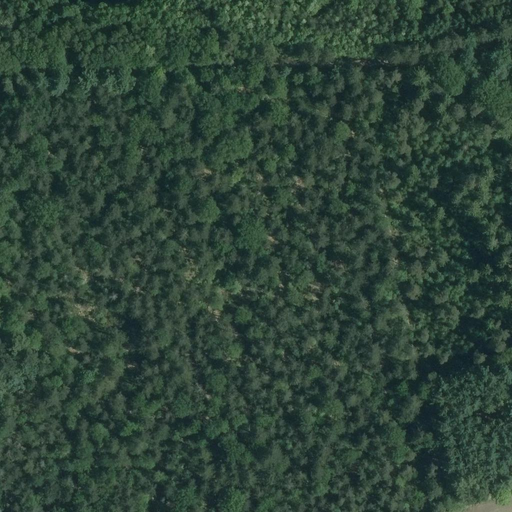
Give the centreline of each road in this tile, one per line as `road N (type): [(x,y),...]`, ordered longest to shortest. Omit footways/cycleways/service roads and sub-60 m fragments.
road 1 (track): [(131,70),(0,73)]
road 2 (track): [(258,66),(131,70)]
road 3 (track): [(511,118),(407,59)]
